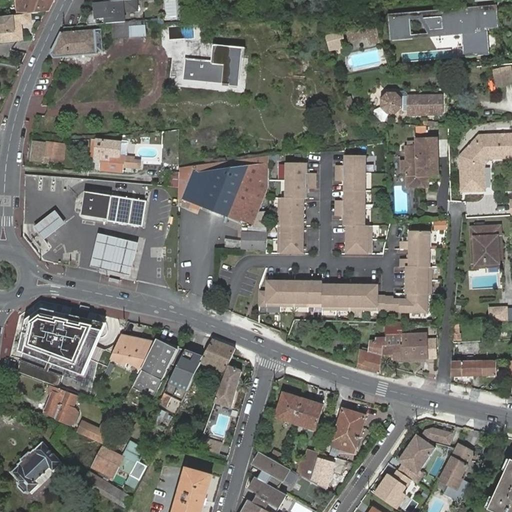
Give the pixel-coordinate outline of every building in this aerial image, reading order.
[(16,0),(18,15),(24,14),(31,13),(46,11),(50,11),(54,0),(16,0)] [(138,11),(136,0),(133,0),(101,3),(101,10),(95,11),(91,11),(87,21),(88,25),(97,24),(96,19),(106,18),(106,23),(125,22),(124,12),(138,11)] [(412,33),(410,18),(419,17),(428,32),(464,30),(466,55),(488,54),(486,28),(499,27),(498,10),(474,12),(473,7),(390,14),(391,35),(412,33)] [(18,15),(0,17),(0,33),(3,33),(4,42),(11,41),(22,40),(24,38),(23,31),(20,28),(20,25),(22,23),(31,23),(33,21),(31,13),(24,14),(18,15)] [(145,21),(112,23),(113,38),(146,36),(145,21)] [(379,36),(375,23),(348,29),(350,39),(369,35),(370,38),(379,36)] [(102,29),(62,31),(52,53),(54,57),(63,57),(97,54),(97,50),(103,50),(103,41),(97,41),(96,35),(102,35),(102,29)] [(212,61),(186,59),(184,78),(224,82),(224,86),(230,86),(230,84),(238,85),(242,48),(214,44),(212,61)] [(511,75),(510,66),(493,69),(496,87),(511,83),(511,75)] [(400,110),(405,110),(405,114),(442,113),(441,95),(406,96),(405,93),(402,90),(398,90),(395,92),(393,90),(384,91),(378,97),(379,107),(385,113),(400,112),(400,110)] [(427,134),(426,126),(415,127),(416,135),(427,134)] [(169,130),(169,139),(178,139),(177,130),(169,130)] [(511,133),(477,136),(461,155),(463,192),(485,191),(483,165),(480,162),(486,156),(488,159),(511,156),(511,133)] [(66,143),(32,140),(31,160),(43,161),(44,155),(65,156),(66,143)] [(112,155),(113,142),(96,140),(92,140),(91,156),(95,157),(95,159),(102,159),(101,169),(123,171),(124,157),(116,156),(112,155)] [(422,179),(429,178),(440,178),(439,159),(438,140),(416,140),(416,143),(414,143),(414,147),(403,147),(404,162),(399,162),(399,174),(404,174),(405,190),(422,189),(422,179)] [(270,184),(271,155),(179,168),(179,199),(252,227),(268,229),(269,213),(258,212),(270,184)] [(367,156),(345,156),(345,166),(336,166),(336,173),(336,181),(345,181),(345,191),(345,201),(336,201),(336,208),(336,216),(345,216),(345,226),(347,226),(347,254),(373,254),(373,226),(366,226),(367,156)] [(480,162),(483,165),(488,159),(486,156),(480,162)] [(139,168),(140,162),(134,162),(135,158),(124,157),(123,166),(139,168)] [(308,164),(286,163),(286,199),(279,199),(279,254),(305,254),(305,240),(305,226),(305,212),(305,199),(307,199),(308,189),(317,189),(317,181),(317,174),(308,174),(308,164)] [(178,186),(178,172),(168,171),(168,185),(178,186)] [(146,175),(145,183),(159,185),(161,178),(146,175)] [(430,189),(429,178),(422,179),(422,189),(430,189)] [(122,223),(143,226),(146,202),(127,199),(85,192),(81,217),(122,223)] [(47,238),(66,224),(66,221),(61,213),(40,228),(47,238)] [(500,227),(471,228),(472,255),(484,255),(485,268),(502,267),(500,227)] [(267,292),(260,292),(260,307),(323,307),(323,310),(386,311),(386,312),(394,312),(401,312),(429,313),(429,294),(432,294),(432,267),(431,267),(431,231),(410,231),(410,242),(400,241),(401,249),(410,249),(410,259),(400,259),(400,267),(406,266),(406,280),(406,294),(409,294),(409,299),(394,299),(394,297),(386,296),(379,296),(379,285),(364,285),(351,285),(337,285),(323,285),(323,282),(309,281),(295,282),(281,282),(267,282),(267,292)] [(130,275),(138,242),(99,233),(91,266),(130,275)] [(243,233),(241,250),(267,252),(268,234),(243,233)] [(484,255),(472,255),(472,268),(485,268),(484,255)] [(508,319),(507,306),(492,307),(493,320),(508,319)] [(106,324),(41,309),(25,320),(16,354),(22,356),(38,362),(72,373),(82,377),(97,345),(102,332),(106,324)] [(356,368),(380,374),(382,360),(383,347),(402,345),(402,338),(403,323),(383,322),(383,342),(368,341),(367,351),(358,349),(356,368)] [(156,342),(122,335),(110,360),(125,367),(127,364),(141,371),(156,342)] [(383,347),(382,360),(426,357),(427,337),(402,338),(402,345),(383,347)] [(157,339),(156,342),(141,371),(132,388),(154,399),(171,364),(178,350),(157,339)] [(235,348),(213,339),(204,357),(202,362),(225,372),(228,365),(235,348)] [(186,350),(180,348),(178,350),(171,364),(178,367),(186,350)] [(186,350),(178,367),(160,403),(167,406),(172,397),(182,402),(202,362),(204,357),(186,350)] [(453,361),(452,376),(496,375),(496,361),(453,361)] [(240,370),(228,365),(225,372),(214,403),(232,408),(242,372),(240,370)] [(58,412),(68,417),(71,409),(72,409),(75,402),(54,392),(45,413),(56,417),(58,412)] [(296,423),(303,399),(284,393),(277,417),(296,423)] [(324,406),(303,399),(296,423),(316,430),(324,406)] [(119,411),(118,413),(125,417),(128,410),(122,407),(119,411)] [(343,409),(331,446),(354,453),(366,416),(343,409)] [(66,422),(68,417),(58,412),(56,417),(66,422)] [(82,419),(77,430),(90,436),(95,425),(82,419)] [(451,445),(453,433),(434,428),(425,431),(421,437),(432,444),(433,441),(451,445)] [(421,437),(417,435),(400,461),(404,464),(399,471),(412,480),(419,484),(426,474),(421,471),(437,448),(432,444),(421,437)] [(220,453),(223,441),(209,437),(206,449),(220,453)] [(30,452),(23,459),(22,459),(22,460),(22,461),(19,464),(20,465),(12,472),(20,481),(19,483),(20,484),(19,487),(25,493),(28,492),(29,494),(35,488),(39,484),(36,481),(51,467),(54,470),(62,462),(44,443),(36,450),(35,449),(32,452),(31,452),(30,452)] [(474,453),(459,445),(453,457),(441,480),(458,489),(464,479),(461,478),(468,465),(474,453)] [(124,457),(102,446),(92,466),(101,470),(99,474),(110,480),(112,476),(118,465),(120,466),(124,457)] [(270,458),(279,463),(283,465),(286,456),(275,450),(270,458)] [(301,462),(298,474),(311,481),(318,458),(320,454),(309,451),(305,463),(301,462)] [(290,470),(260,453),(254,464),(263,469),(258,479),(279,491),(290,470)] [(334,462),(318,458),(311,481),(326,489),(331,472),(340,475),(343,466),(334,463),(334,462)] [(511,511),(511,459),(489,509),(495,511),(511,511)] [(148,466),(138,461),(131,475),(140,480),(148,466)] [(187,469),(174,511),(202,511),(213,476),(187,468),(187,469)] [(389,473),(375,494),(397,509),(405,496),(402,494),(412,480),(399,471),(395,477),(389,473)] [(132,497),(89,472),(81,486),(95,494),(97,490),(126,507),(132,497)] [(277,511),(287,495),(258,479),(256,478),(249,490),(258,495),(254,503),(269,511),(277,511)] [(268,511),(248,501),(241,511),(268,511)]
